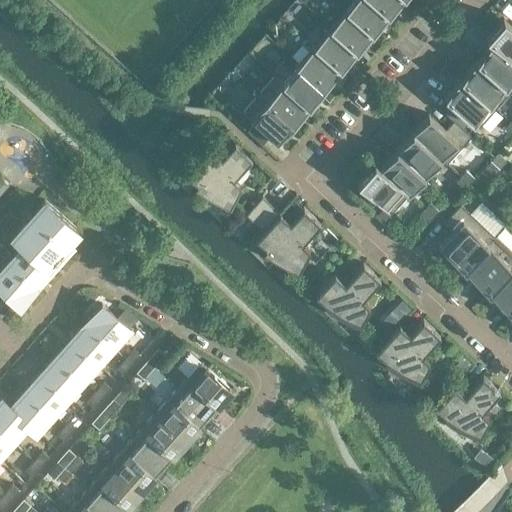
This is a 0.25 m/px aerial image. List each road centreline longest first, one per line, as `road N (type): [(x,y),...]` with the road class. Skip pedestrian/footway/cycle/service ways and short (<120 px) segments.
road 1 (residential): [(16,345),(91,260),(271,373),(276,387),(164,511)]
road 2 (residential): [(479,0),(319,180),(511,362)]
